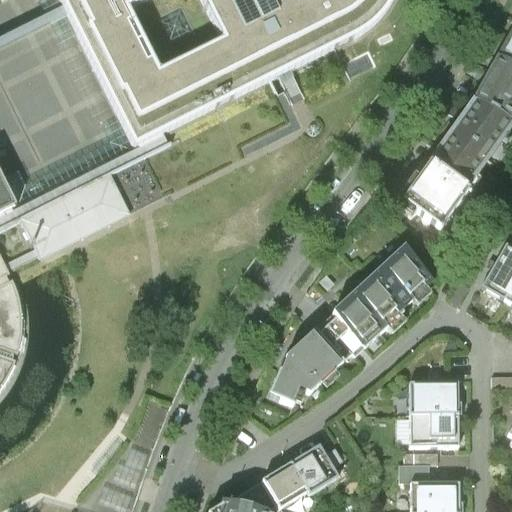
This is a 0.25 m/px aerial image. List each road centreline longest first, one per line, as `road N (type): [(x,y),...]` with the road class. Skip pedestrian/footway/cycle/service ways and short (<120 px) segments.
road 1 (residential): [(169,495),(275,279),(466,0)]
road 2 (residential): [(169,495),(235,470),(327,417),(450,319),(481,324)]
road 3 (residential): [(481,324),(488,339),(493,511)]
